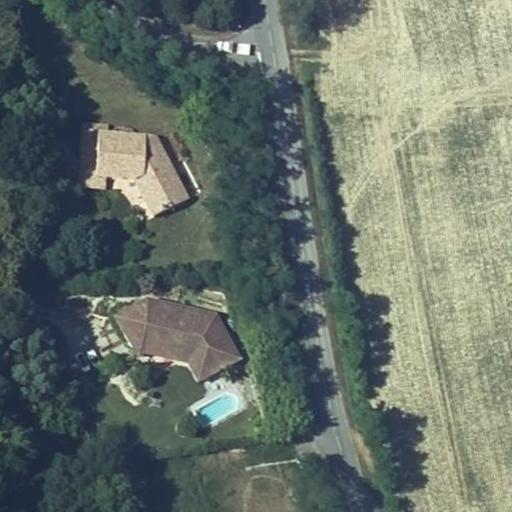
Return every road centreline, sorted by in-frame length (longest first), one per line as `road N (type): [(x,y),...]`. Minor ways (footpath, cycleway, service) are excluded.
road 1 (tertiary): [(361,511),(327,402),(272,53)]
road 2 (residential): [(272,53),(160,37),(89,0)]
